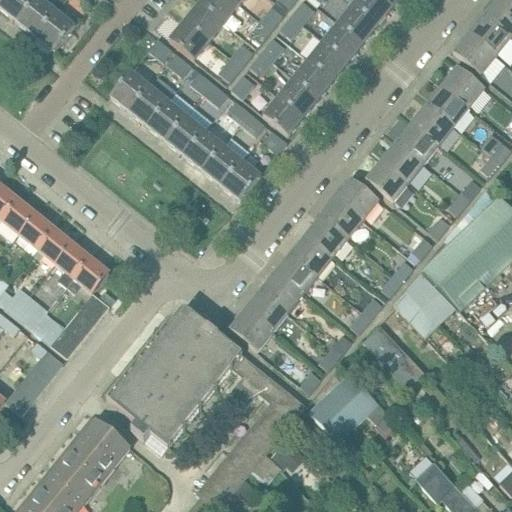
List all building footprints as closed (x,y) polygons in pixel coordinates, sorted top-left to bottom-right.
[(5,0),(0,7),(0,11),(16,25),(37,0),(36,0),(5,0)] [(55,15),(37,0),(16,25),(35,40),(55,15)] [(81,0),(91,9),(98,0),(81,0)] [(224,27),(239,8),(228,0),(204,0),(199,7),(224,27)] [(228,0),(239,8),(245,0),(228,0)] [(288,12),(297,0),(279,0),(277,3),(288,12)] [(378,0),(359,0),(352,9),(377,29),(392,11),(378,0)] [(378,0),(392,11),(400,0),(378,0)] [(511,0),(498,0),(498,1),(511,12),(511,0)] [(511,42),(511,40),(511,12),(498,1),(483,19),(511,42)] [(290,20),(301,29),(313,14),(302,5),(290,20)] [(184,25),(209,45),(224,27),(199,7),(184,25)] [(352,9),(337,27),(362,48),(377,29),(352,9)] [(270,34),(282,20),(271,11),(259,25),(270,34)] [(55,15),(35,40),(54,55),(74,30),(80,23),(72,17),(67,24),(55,15)] [(483,19),(468,38),(496,60),(511,42),(483,19)] [(290,20),(278,34),(290,43),(301,29),(290,20)] [(194,64),(209,45),(184,25),(169,44),(194,64)] [(259,49),(270,34),(259,25),(247,39),(259,49)] [(337,27),(322,46),(348,66),(362,48),(337,27)] [(468,38),(452,58),(489,87),(505,68),(496,60),(468,38)] [(272,42),(260,56),(271,65),(283,51),(272,42)] [(172,55),(157,43),(148,54),(163,66),(172,55)] [(322,46),(308,64),(333,84),(348,66),(322,46)] [(241,48),(229,62),(241,71),(252,57),(241,48)] [(260,56),(249,71),(260,80),(271,65),(260,56)] [(191,70),(176,58),(167,69),(182,81),(191,70)] [(229,85),(241,71),(229,62),(218,76),(229,85)] [(308,64),(293,83),(318,103),(333,84),(308,64)] [(469,113),(484,93),(456,71),(441,91),(469,113)] [(129,115),(149,91),(130,75),(110,100),(129,115)] [(212,87),(199,76),(190,87),(203,98),(212,87)] [(230,94),(241,103),(253,88),(242,79),(230,94)] [(303,121),(318,103),(293,83),(278,101),(303,121)] [(212,87),(203,98),(218,111),(227,99),(212,87)] [(147,130),(167,105),(149,91),(129,115),(147,130)] [(453,131),(469,113),(441,91),(426,109),(453,131)] [(278,101),(263,120),(288,140),(303,121),(278,101)] [(165,145),(186,120),(167,105),(147,130),(165,145)] [(249,117),(236,106),(227,117),(240,128),(249,117)] [(411,128),(438,150),(453,131),(426,109),(411,128)] [(264,129),(249,117),(240,128),(255,140),(264,129)] [(184,160),(204,135),(186,120),(165,145),(184,160)] [(423,169),(438,150),(411,128),(396,147),(423,169)] [(202,175),(223,150),(204,135),(184,160),(202,175)] [(287,147),(272,136),(263,147),(278,158),(287,147)] [(381,165),(408,188),(423,169),(396,147),(381,165)] [(499,168),(511,154),(502,147),(490,161),(499,168)] [(221,190),(241,165),(223,150),(202,175),(221,190)] [(499,168),(490,161),(479,175),(487,182),(499,168)] [(240,205),(260,180),(241,165),(221,190),(240,205)] [(365,185),(393,207),(408,188),(381,165),(365,185)] [(351,183),(335,203),(363,225),(379,206),(351,183)] [(469,205),(480,191),(471,184),(460,198),(469,205)] [(17,203),(0,189),(0,222),(1,224),(17,203)] [(443,245),(447,249),(498,201),(489,191),(443,245)] [(457,219),(469,205),(460,198),(448,212),(457,219)] [(447,249),(420,274),(459,315),(511,265),(511,215),(498,201),(447,249)] [(1,224),(19,238),(36,218),(17,203),(1,224)] [(348,244),(363,225),(335,203),(320,221),(348,244)] [(54,233),(36,218),(19,238),(37,253),(54,233)] [(305,240),(333,262),(348,244),(320,221),(305,240)] [(437,243),(449,229),(440,221),(428,236),(437,243)] [(37,253),(55,268),(72,247),(54,233),(37,253)] [(317,281),(333,262),(305,240),(290,258),(317,281)] [(432,249),(423,242),(411,256),(420,264),(432,249)] [(90,262),(72,247),(55,268),(65,275),(57,284),(66,291),(90,262)] [(275,277),(302,299),(317,281),(290,258),(275,277)] [(82,289),(92,297),(108,277),(90,262),(66,291),(75,298),(82,289)] [(401,287),(412,273),(404,266),(392,279),(401,287)] [(420,276),(405,295),(438,329),(455,313),(420,276)] [(287,318),(302,299),(275,277),(260,296),(287,318)] [(401,287),(392,279),(380,294),(389,301),(401,287)] [(405,295),(393,309),(424,342),(438,329),(405,295)] [(272,337),(287,318),(260,296),(245,314),(272,337)] [(92,297),(84,306),(101,320),(109,311),(92,297)] [(370,323),(381,310),(373,302),(361,316),(370,323)] [(13,320),(19,313),(9,305),(3,312),(13,320)] [(78,315),(94,328),(101,320),(84,306),(78,315)] [(13,320),(23,328),(29,321),(19,313),(13,320)] [(171,322),(106,402),(136,426),(131,432),(144,443),(149,437),(151,439),(167,452),(231,373),(242,382),(223,406),(240,420),(257,398),(269,408),(254,426),(248,433),(233,451),(228,457),(213,475),(208,482),(197,495),(195,498),(199,502),(190,511),(220,511),(224,507),(246,481),(248,479),(250,476),(265,459),(266,457),(284,435),(305,410),(218,340),(207,332),(184,314),(175,325),(171,322)] [(256,356),(272,337),(245,314),(229,334),(256,356)] [(78,315),(71,323),(88,337),(94,328),(78,315)] [(0,336),(4,331),(9,324),(0,316),(0,336)] [(370,323),(361,316),(349,330),(358,338),(370,323)] [(64,332),(81,345),(88,337),(71,323),(64,332)] [(19,332),(9,324),(4,331),(14,339),(19,332)] [(42,343),(50,349),(55,342),(57,340),(64,332),(56,325),(42,343)] [(426,380),(385,336),(380,331),(362,347),(409,397),(426,380)] [(64,332),(57,340),(74,354),(81,345),(64,332)] [(339,360),(351,347),(342,339),(330,353),(339,360)] [(50,349),(67,363),(74,354),(57,340),(55,342),(50,349)] [(46,354),(37,346),(31,353),(40,361),(46,354)] [(339,360),(330,353),(319,367),(327,375),(339,360)] [(40,361),(38,363),(55,377),(63,367),(46,354),(40,361)] [(362,383),(370,376),(377,370),(368,358),(352,371),(362,383)] [(32,372),(48,385),(55,377),(38,363),(32,372)] [(32,372),(25,380),(42,394),(48,385),(32,372)] [(308,398),(320,384),(311,376),(299,391),(308,398)] [(18,389),(35,402),(42,394),(25,380),(18,389)] [(349,380),(328,400),(356,429),(367,419),(376,429),(387,419),(349,380)] [(18,389),(11,397),(28,411),(35,402),(18,389)] [(4,406),(21,419),(28,411),(11,397),(4,406)] [(328,400),(309,418),(337,447),(356,429),(328,400)] [(91,421),(17,511),(81,511),(130,452),(91,421)] [(459,440),(453,446),(473,467),(479,461),(459,440)] [(291,443),(271,462),(277,468),(281,473),(283,475),(287,471),(303,455),(291,443)] [(436,509),(440,505),(446,511),(473,511),(457,495),(433,469),(415,486),(436,509)] [(511,472),(511,471),(496,485),(511,501),(511,472)] [(475,477),(457,495),(473,511),(508,511),(489,491),(476,478),(475,477)] [(243,511),(258,494),(246,481),(224,507),(228,511),(243,511)]
